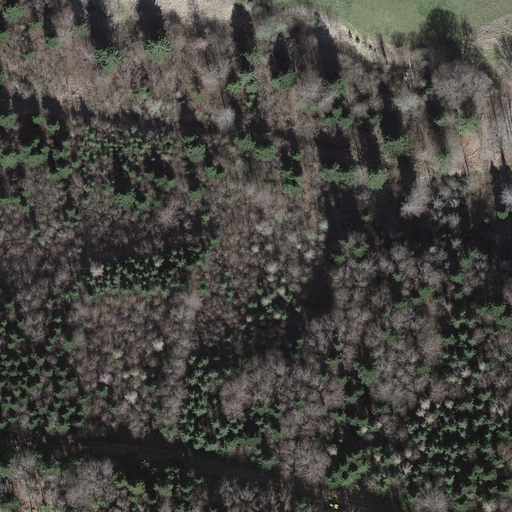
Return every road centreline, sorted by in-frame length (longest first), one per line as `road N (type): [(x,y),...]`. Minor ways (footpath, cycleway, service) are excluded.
road 1 (track): [(0,441),(173,453),(387,511)]
road 2 (track): [(65,114),(292,141),(437,175)]
road 3 (track): [(0,58),(65,114),(0,104)]
